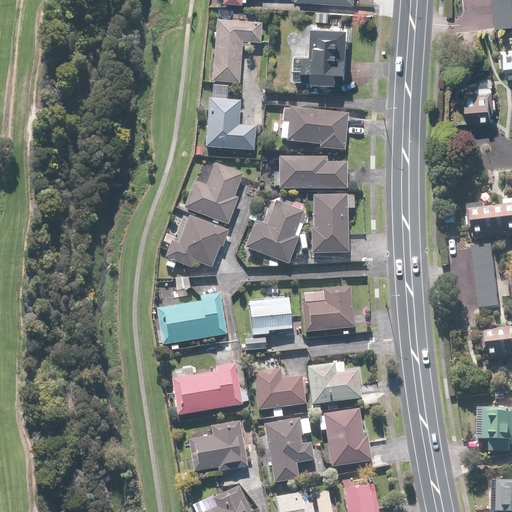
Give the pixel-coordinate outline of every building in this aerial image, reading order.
[(511,7),(511,0),(491,0),(495,31),(511,29),(511,7)] [(211,84),(239,85),(241,46),(259,47),(260,25),(214,23),(211,84)] [(346,30),(310,29),(309,57),(291,57),(291,83),(334,84),(334,78),(344,79),(346,30)] [(511,54),(498,57),(501,82),(511,80),(511,54)] [(465,94),(467,124),(493,123),(491,93),(465,94)] [(238,104),(207,103),(205,151),(253,153),(254,128),(237,128),(238,104)] [(286,125),(280,125),(279,141),(285,142),(285,144),(317,146),(317,151),(343,152),(345,115),(286,112),(286,125)] [(345,192),(345,165),(325,164),(325,160),(276,159),(276,192),(345,192)] [(204,188),(193,183),(182,210),(226,228),(237,201),(232,199),(241,177),(213,166),(204,188)] [(465,214),(468,240),(511,234),(511,187),(509,188),(511,208),(465,214)] [(352,210),(352,197),(311,197),(311,231),(308,231),(308,255),(347,255),(347,210),(352,210)] [(265,228),(253,223),(242,250),(286,268),(297,241),(292,238),(301,215),(274,204),(265,228)] [(172,238),(163,259),(190,270),(193,263),(210,270),(218,249),(220,250),(227,233),(184,216),(175,239),(172,238)] [(469,248),(476,310),(498,308),(492,245),(469,248)] [(187,279),(173,280),(175,292),(188,291),(187,279)] [(352,330),(349,290),(321,292),(322,303),(300,304),(302,334),(352,330)] [(201,304),(153,312),(161,355),(178,352),(177,345),(226,337),(219,295),(201,298),(201,304)] [(247,303),(248,338),(266,337),(266,334),(289,333),(287,301),(247,303)] [(511,329),(480,334),(483,360),(511,355),(511,329)] [(307,337),(274,338),(275,353),(308,352),(307,337)] [(264,340),(243,340),(243,352),(264,352),(264,340)] [(340,364),(304,369),(310,407),(359,400),(355,372),(342,374),(340,364)] [(174,417),(241,406),(234,366),(215,369),(215,373),(193,377),(192,370),(167,374),(174,417)] [(251,375),(256,412),(305,406),(301,378),(280,380),(279,371),(251,375)] [(486,442),(485,452),(511,453),(511,439),(511,409),(480,409),(478,441),(486,442)] [(356,412),(322,418),(329,467),(370,461),(366,438),(360,439),(356,412)] [(298,423),(297,419),(261,426),(273,485),(298,480),(295,465),(312,462),(309,444),(299,445),(298,439),(309,437),(306,421),(298,423)] [(212,437),(185,442),(191,474),(217,469),(218,473),(246,468),(238,422),(210,427),(212,437)] [(511,511),(511,482),(495,482),(494,511),(511,511)] [(192,511),(248,511),(237,487),(190,508),(192,511)] [(376,511),(371,487),(340,493),(343,511),(376,511)] [(329,511),(326,493),(313,495),(315,511),(329,511)] [(303,494),(272,500),(274,511),(310,511),(309,504),(305,505),(303,494)]
